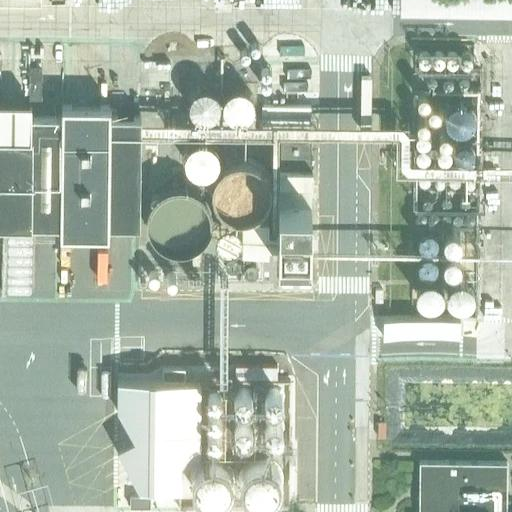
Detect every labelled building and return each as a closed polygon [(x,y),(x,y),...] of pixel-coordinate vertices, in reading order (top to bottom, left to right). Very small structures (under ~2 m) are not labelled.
[(23,66),(23,41),(1,41),(2,67),(23,66)] [(207,108),(207,104),(207,100),(205,96),(201,90),(198,88),(194,86),(188,85),(182,86),(179,88),(175,90),(171,96),(170,100),(169,104),(170,107),(171,112),(174,117),(181,121),(188,123),(195,121),(202,117),(205,112),(207,108)] [(248,108),(249,104),(248,100),(247,96),(243,90),(239,88),(236,86),(230,85),(223,86),(220,88),(217,90),(213,96),(211,100),(211,104),(211,107),(213,112),(216,117),(222,121),(230,123),(237,121),(244,117),(247,112),(248,108)] [(61,225),(62,115),(33,115),(33,102),(0,101),(0,225),(34,226),(34,224),(61,225)] [(110,225),(111,116),(62,115),(61,225),(110,225)] [(141,226),(142,117),(111,116),(110,225),(133,226),(139,226),(141,226)] [(266,195),(267,189),(266,185),(265,180),(263,176),(260,172),(253,167),(247,164),(242,164),(236,164),(233,165),(229,167),(224,170),(220,174),(217,179),(216,184),(215,189),(216,194),(217,198),(219,202),(222,207),(225,210),(229,212),(235,215),(239,215),(245,215),(250,214),(254,212),(258,208),(262,204),(265,200),(266,195)] [(287,173),(287,189),(320,189),(320,174),(287,173)] [(210,232),(210,227),(210,221),(208,215),(205,210),(201,204),(196,200),(192,198),(187,196),(180,195),(174,196),(168,197),(162,200),(157,204),(153,209),(150,214),(148,220),(147,226),(148,232),(149,238),(152,244),(155,248),(161,253),(167,256),(177,258),(182,258),(189,256),(195,254),(200,250),(204,245),(208,239),(210,232)] [(285,207),(285,226),(282,226),(281,261),(314,261),(314,228),(317,228),(317,207),(285,207)] [(451,253),(432,264),(443,284),(462,273),(451,253)] [(272,364),(229,364),(229,376),(273,376),(272,364)] [(183,368),(163,367),(163,379),(183,379),(183,368)] [(259,437),(271,437),(271,411),(259,411),(259,437)] [(278,442),(277,504),(305,504),(306,442),(278,442)] [(506,511),(507,461),(419,460),(418,511),(506,511)]
